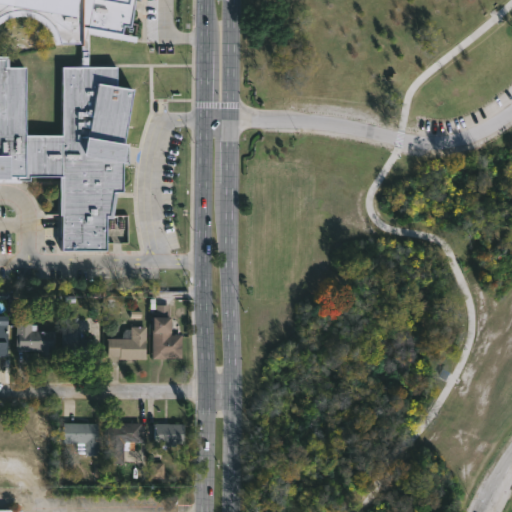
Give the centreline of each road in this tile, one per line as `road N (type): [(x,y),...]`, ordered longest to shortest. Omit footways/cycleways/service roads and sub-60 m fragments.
road 1 (residential): [(203,390),(0,391)]
road 2 (secondary): [(228,312),(228,122)]
road 3 (secondary): [(202,122),(201,311)]
road 4 (secondary): [(228,122),(230,0)]
road 5 (secondary): [(203,0),(202,122)]
road 6 (secondary): [(203,390),(201,511)]
road 7 (secondary): [(227,511),(229,392)]
